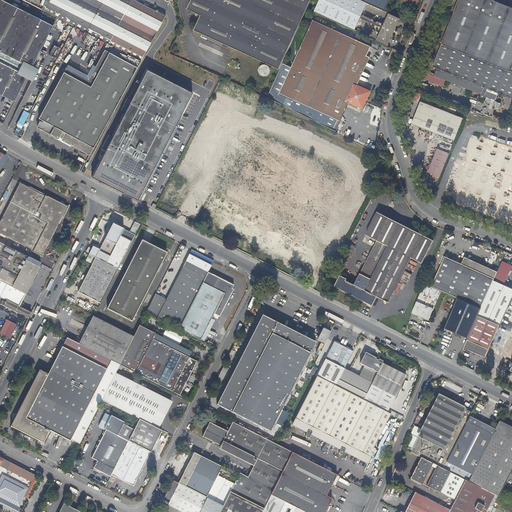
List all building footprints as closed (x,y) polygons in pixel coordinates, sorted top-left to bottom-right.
[(0,0),(0,94),(14,102),(26,78),(32,66),(53,25),(2,0),(0,0)] [(46,0),(47,0),(42,9),(71,24),(75,26),(141,60),(165,16),(134,0),(46,0)] [(195,30),(280,70),(307,9),(311,0),(192,0),(188,9),(201,15),(195,30)] [(362,16),(367,4),(358,0),(320,0),(314,13),(355,32),(361,19),(362,16)] [(358,0),(367,4),(377,9),(380,0),(358,0)] [(380,0),(377,9),(384,12),(389,0),(380,0)] [(490,0),(489,0),(458,0),(441,44),(442,44),(485,61),(506,7),(494,2),(495,0),(494,0),(490,0)] [(511,8),(506,7),(485,61),(507,70),(511,72),(511,8)] [(383,26),(382,29),(377,39),(376,42),(387,47),(389,44),(391,38),(395,29),(399,22),(400,19),(388,14),(387,17),(383,26)] [(280,94),(332,118),(332,117),(363,43),(313,21),(280,94)] [(81,34),(79,39),(84,43),(87,38),(81,34)] [(370,47),(363,43),(332,117),(337,120),(346,101),(349,102),(362,108),(369,92),(357,86),(354,85),(367,56),(370,58),(374,49),(370,47)] [(485,61),(442,44),(432,68),(437,70),(434,77),(438,78),(444,80),(461,87),(464,88),(473,91),(485,61)] [(393,62),(398,52),(393,49),(388,60),(393,62)] [(89,80),(66,67),(64,72),(91,87),(110,52),(105,50),(89,80)] [(37,127),(37,128),(38,128),(54,137),(54,138),(57,139),(58,139),(59,137),(61,139),(61,140),(62,140),(62,141),(88,155),(90,155),(137,67),(110,52),(91,87),(64,72),(38,119),(42,120),(41,122),(39,121),(37,126),(37,127)] [(354,85),(357,86),(370,58),(367,56),(354,85)] [(511,72),(507,70),(485,61),(473,91),(481,94),(481,96),(481,97),(482,98),(483,98),(484,98),(485,97),(485,96),(496,100),(498,93),(511,98),(511,72)] [(270,70),(270,68),(269,67),(268,66),(267,66),(267,65),(266,65),(264,65),(263,65),(262,65),(261,66),(260,67),(259,68),(259,69),(259,71),(259,73),(259,74),(260,74),(260,75),(261,75),(262,76),(264,77),(265,77),(266,76),(267,76),(268,76),(268,75),(270,74),(270,73),(270,72),(270,71),(270,70)] [(38,69),(32,66),(26,78),(32,81),(38,69)] [(228,106),(253,116),(261,96),(232,85),(229,95),(231,95),(229,99),(231,100),(228,106)] [(346,101),(337,120),(340,122),(349,102),(346,101)] [(420,103),(412,125),(454,142),(462,119),(434,108),(433,111),(426,108),(427,106),(420,103)] [(505,123),(465,113),(463,120),(503,130),(505,123)] [(213,198),(203,221),(311,270),(318,254),(308,250),(344,172),(251,129),(218,200),(213,198)] [(437,150),(428,171),(441,175),(449,154),(437,150)] [(175,206),(186,181),(172,175),(161,200),(175,206)] [(20,184),(10,203),(12,204),(0,227),(0,234),(33,251),(33,253),(41,257),(67,208),(45,196),(44,197),(30,189),(20,184)] [(0,227),(12,204),(10,203),(0,219),(0,227)] [(348,279),(341,275),(335,287),(365,302),(373,306),(378,297),(389,303),(411,258),(422,264),(434,241),(406,227),(377,213),(366,235),(377,241),(355,285),(347,281),(348,279)] [(93,247),(89,255),(92,256),(96,258),(118,269),(135,235),(113,224),(100,250),(93,247)] [(142,239),(107,308),(132,321),(166,252),(162,250),(151,244),(142,239)] [(38,268),(40,264),(0,243),(0,282),(26,295),(40,269),(38,268)] [(344,253),(352,257),(356,250),(355,250),(357,247),(350,243),(348,246),(344,253)] [(180,245),(175,255),(180,258),(185,248),(180,245)] [(180,258),(175,255),(160,285),(165,287),(180,258)] [(432,286),(481,308),(493,281),(497,272),(490,269),(470,260),(470,258),(468,257),(467,259),(465,258),(462,264),(445,257),(432,286)] [(78,292),(100,304),(118,269),(96,258),(78,292)] [(165,302),(154,297),(146,312),(161,319),(179,329),(188,312),(208,272),(186,261),(165,302)] [(201,340),(212,319),(214,314),(220,316),(220,317),(234,290),(232,289),(234,285),(208,272),(188,312),(179,329),(201,340)] [(511,289),(503,285),(493,281),(481,308),(481,309),(503,318),(504,316),(511,298),(511,289)] [(428,321),(441,291),(432,287),(424,284),(412,313),(428,321)] [(166,288),(165,287),(160,285),(156,294),(161,297),(166,288)] [(29,314),(6,302),(4,306),(27,318),(29,314)] [(229,302),(225,312),(230,314),(235,305),(229,302)] [(445,328),(468,338),(478,316),(455,306),(445,328)] [(503,318),(481,309),(478,316),(468,338),(463,348),(481,356),(481,355),(486,357),(489,350),(492,343),(503,318)] [(161,319),(146,312),(140,325),(154,333),(161,319)] [(89,325),(79,344),(120,365),(134,337),(94,317),(93,316),(93,317),(89,325)] [(261,319),(217,405),(271,433),(314,345),(261,319)] [(6,320),(0,332),(0,334),(9,339),(16,325),(6,320)] [(154,333),(140,325),(134,337),(120,365),(134,372),(179,395),(196,361),(151,339),(154,333)] [(318,338),(325,342),(329,334),(322,330),(318,338)] [(333,342),(316,377),(320,378),(335,386),(344,368),(352,352),(333,342)] [(39,369),(16,414),(13,419),(10,426),(43,442),(49,431),(70,441),(79,425),(106,369),(62,348),(48,374),(39,369)] [(359,363),(377,372),(382,363),(383,361),(378,359),(377,361),(375,359),(376,358),(365,353),(359,363)] [(405,375),(382,363),(377,372),(371,383),(371,385),(363,400),(387,412),(394,397),(405,375)] [(355,374),(366,380),(371,372),(359,366),(355,374)] [(371,383),(366,380),(355,374),(344,368),(335,386),(363,400),(371,385),(371,383)] [(154,420),(161,423),(172,402),(115,373),(102,401),(140,419),(151,426),(154,420)] [(293,424),(296,425),(320,378),(316,377),(293,424)] [(374,447),(391,414),(387,412),(363,400),(335,386),(320,378),(296,425),(307,431),(305,435),(305,436),(306,437),(307,438),(309,438),(309,437),(311,433),(341,448),(339,451),(339,453),(340,454),(341,455),(342,455),(343,454),(345,450),(369,462),(376,449),(374,447)] [(439,397),(425,424),(433,428),(430,435),(422,430),(411,453),(422,458),(443,469),(468,419),(469,416),(471,413),(439,397)] [(125,425),(126,423),(113,416),(106,430),(112,433),(119,437),(125,425)] [(495,429),(469,416),(468,419),(494,432),(495,429)] [(133,486),(162,431),(158,429),(151,426),(140,419),(134,430),(129,441),(126,447),(111,476),(133,486)] [(494,432),(468,419),(443,469),(466,481),(468,482),(494,432)] [(154,420),(151,426),(158,429),(161,423),(154,420)] [(214,442),(220,445),(222,441),(256,458),(253,465),(247,476),(239,472),(238,474),(238,475),(230,491),(264,509),(271,494),(292,453),(284,449),(231,422),(226,432),(208,423),(202,436),(208,440),(207,440),(213,443),(214,442)] [(511,469),(511,428),(499,422),(495,429),(494,432),(468,482),(497,497),(498,497),(511,469)] [(433,428),(425,424),(422,430),(430,435),(433,428)] [(134,430),(125,425),(119,437),(129,441),(134,430)] [(104,435),(126,447),(129,441),(119,437),(112,433),(106,430),(104,435)] [(126,447),(104,435),(92,458),(97,461),(94,468),(111,477),(111,476),(126,447)] [(220,445),(218,448),(253,465),(256,458),(222,441),(220,445)] [(206,497),(222,466),(194,452),(178,483),(206,497)] [(326,497),(332,486),(337,476),(292,453),(271,494),(285,502),(296,507),(304,511),(325,511),(332,500),(326,497)] [(0,464),(9,469),(36,483),(39,477),(0,457),(0,464)] [(443,469),(422,458),(411,480),(455,502),(466,481),(443,469)] [(485,511),(486,511),(488,511),(490,511),(493,507),(492,507),(497,497),(468,482),(466,481),(450,511),(449,511),(485,511)] [(199,511),(207,498),(173,482),(165,498),(170,501),(167,506),(178,511),(199,511)] [(261,511),(264,509),(230,491),(223,506),(219,511),(261,511)] [(412,498),(405,511),(449,511),(450,511),(415,493),(412,498)] [(279,511),(285,502),(271,494),(264,509),(261,511),(304,511),(296,507),(293,511),(279,511)] [(293,511),(296,507),(285,502),(279,511),(293,511)] [(80,511),(63,503),(58,511),(80,511)]
